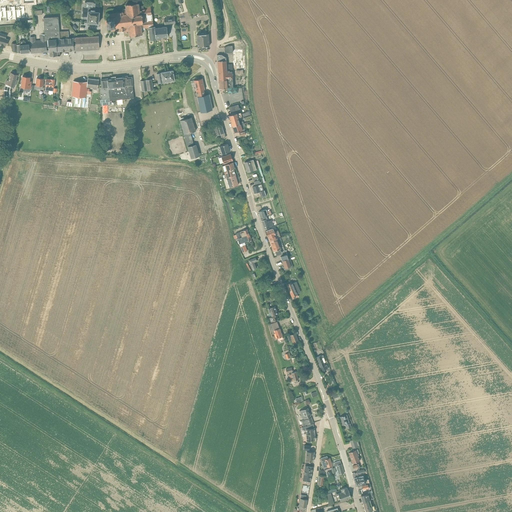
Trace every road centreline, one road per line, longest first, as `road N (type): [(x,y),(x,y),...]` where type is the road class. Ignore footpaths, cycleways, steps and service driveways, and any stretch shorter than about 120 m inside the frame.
road 1 (secondary): [(326,404),(206,62)]
road 2 (secondary): [(11,57),(79,68),(184,55),(206,62)]
